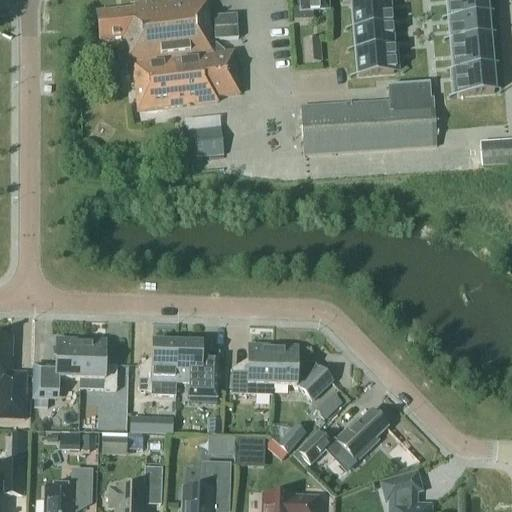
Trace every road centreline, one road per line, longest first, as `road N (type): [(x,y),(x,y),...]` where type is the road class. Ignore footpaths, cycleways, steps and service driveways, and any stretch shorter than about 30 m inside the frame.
road 1 (residential): [(24,308),(324,315),(464,454),(511,456)]
road 2 (residential): [(24,308),(27,0)]
